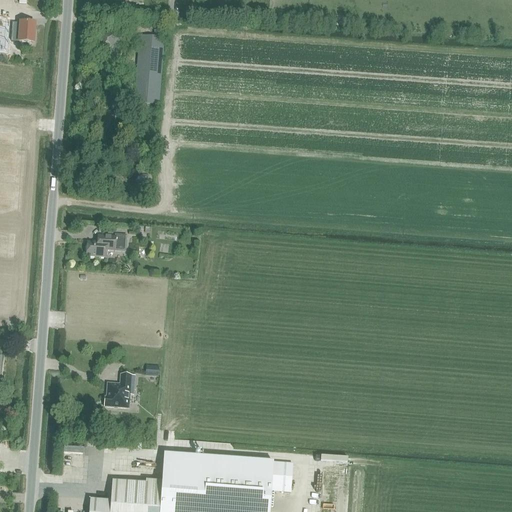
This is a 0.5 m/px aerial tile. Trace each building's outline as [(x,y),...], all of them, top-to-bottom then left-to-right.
[(116,0),(116,12),(128,13),(129,0),(116,0)] [(0,20),(0,51),(8,52),(10,22),(0,20)] [(34,25),(20,23),(19,43),(33,44),(34,25)] [(94,29),(91,59),(119,62),(119,60),(121,40),(119,39),(120,32),(94,29)] [(135,103),(158,105),(163,41),(140,39),(135,103)] [(116,236),(115,238),(115,251),(115,253),(125,254),(126,237),(116,236)] [(115,238),(101,237),(100,245),(87,244),(86,258),(106,259),(107,251),(115,251),(115,238)] [(147,367),(146,377),(159,378),(159,368),(147,367)] [(107,384),(106,398),(104,398),(104,409),(128,411),(129,396),(133,397),(135,377),(120,376),(119,385),(107,384)] [(64,445),(63,453),(83,454),(83,446),(64,445)] [(89,501),(87,511),(270,511),(272,494),(291,496),(293,467),(164,456),(162,484),(145,482),(112,479),(110,503),(89,501)]
